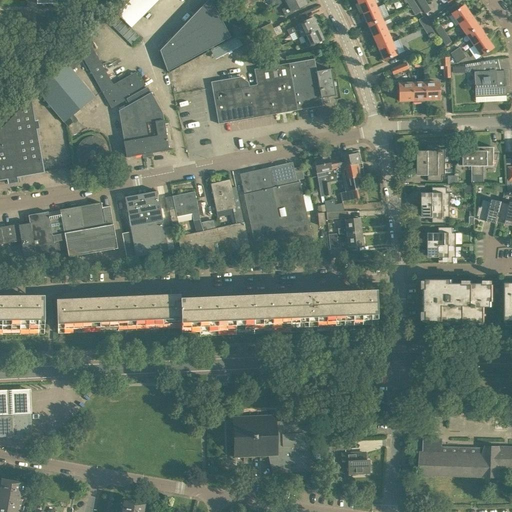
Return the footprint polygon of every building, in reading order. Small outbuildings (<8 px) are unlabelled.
[(125,0),(114,12),(131,29),(159,0),(125,0)] [(207,0),(159,51),(167,72),(230,37),(209,0),(207,0)] [(303,0),(287,0),(286,1),(283,2),(286,7),(281,10),(285,17),(292,13),(291,12),(305,4),(303,0)] [(377,0),(362,0),(357,2),(363,14),(376,8),(380,6),(377,0)] [(425,2),(420,5),(426,13),(431,10),(425,2)] [(415,3),(409,7),(415,15),(420,12),(415,3)] [(383,5),(380,6),(376,8),(363,14),(368,26),(381,20),(388,17),(383,5)] [(451,14),(458,24),(471,16),(464,5),(451,14)] [(110,25),(118,16),(114,12),(105,20),(110,25)] [(122,20),(118,16),(110,25),(114,29),(122,20)] [(458,24),(466,35),(478,26),(471,16),(458,24)] [(418,20),(423,28),(428,25),(423,17),(418,20)] [(297,38),(301,37),(317,29),(312,18),(298,25),(292,28),(297,38)] [(127,25),(122,20),(114,29),(118,33),(127,25)] [(368,26),(373,38),(387,31),(381,20),(368,26)] [(259,29),(262,34),(273,29),(270,24),(259,29)] [(123,37),(131,29),(127,25),(118,33),(123,37)] [(428,25),(423,28),(429,37),(434,33),(428,25)] [(435,28),(441,37),(446,33),(440,25),(435,28)] [(486,37),(478,26),(466,35),(470,41),(466,44),(469,48),(473,45),(486,37)] [(127,42),(135,33),(131,29),(123,37),(127,42)] [(273,29),(262,34),(265,40),(275,34),(273,29)] [(317,29),(301,37),(304,43),(300,44),(302,49),(308,47),(323,40),(317,29)] [(373,38),(378,49),(392,43),(387,31),(373,38)] [(140,37),(135,33),(127,42),(131,46),(140,37)] [(446,33),(441,37),(446,45),(451,42),(446,33)] [(486,37),(473,45),(480,56),(493,47),(486,37)] [(392,43),(378,49),(384,61),(397,55),(392,43)] [(72,70),(81,62),(72,46),(33,87),(67,127),(76,119),(72,115),(94,97),(72,70)] [(91,46),(80,53),(111,108),(127,99),(130,97),(144,89),(135,72),(113,85),(91,46)] [(451,53),(454,58),(462,52),(459,47),(451,53)] [(272,55),(275,60),(286,58),(285,52),(272,55)] [(462,52),(454,58),(457,63),(466,57),(462,52)] [(439,58),(440,69),(443,69),(444,78),(450,78),(449,57),(439,58)] [(211,82),(218,124),(220,124),(322,106),(321,99),(336,96),(331,69),(316,71),(314,59),(254,70),(256,85),(249,87),(248,82),(240,77),(212,82),(211,82)] [(504,86),(503,70),(499,70),(489,70),(489,71),(481,71),(480,61),(464,65),(464,67),(457,67),(457,73),(464,73),(474,73),(475,97),(505,95),(505,86),(504,86)] [(403,70),(401,65),(391,69),(393,75),(403,70)] [(222,137),(220,124),(218,124),(211,82),(212,82),(211,74),(186,79),(193,116),(181,118),(185,143),(222,137)] [(438,82),(425,83),(425,100),(439,99),(439,98),(440,97),(440,95),(439,94),(438,82)] [(400,101),(413,100),(412,83),(399,84),(399,96),(398,97),(398,99),(400,100),(400,101)] [(413,100),(413,102),(420,102),(420,100),(425,100),(425,83),(412,83),(413,100)] [(130,97),(127,99),(130,104),(133,102),(147,95),(144,89),(130,97)] [(130,104),(118,111),(124,142),(123,142),(126,158),(168,150),(162,113),(151,93),(147,95),(133,102),(130,104)] [(0,129),(0,179),(43,172),(30,98),(0,129)] [(81,164),(82,165),(88,158),(89,159),(90,159),(91,160),(92,160),(93,160),(94,159),(95,159),(96,159),(96,158),(97,158),(98,157),(98,156),(107,160),(107,159),(108,157),(108,156),(108,155),(109,153),(109,152),(108,151),(108,149),(108,148),(107,146),(107,145),(106,144),(105,143),(104,142),(103,141),(102,140),(101,139),(100,138),(99,138),(97,137),(96,137),(95,137),(92,137),(90,137),(89,137),(88,137),(86,138),(85,138),(84,139),(83,140),(82,141),(81,142),(80,143),(79,144),(78,145),(78,146),(77,148),(77,149),(76,150),(76,152),(76,153),(76,155),(77,156),(77,157),(77,159),(78,160),(79,161),(80,162),(80,163),(81,164)] [(428,151),(418,151),(418,163),(445,163),(445,149),(428,144),(428,151)] [(478,151),(478,182),(483,182),(483,166),(494,166),(494,160),(496,160),(498,154),(494,154),(494,147),(477,147),(477,151),(478,151)] [(478,151),(477,151),(458,151),(458,166),(473,166),(473,182),(478,182),(478,151)] [(329,156),(314,159),(317,175),(321,197),(325,196),(323,189),(330,188),(329,182),(344,179),(361,176),(359,168),(358,169),(358,167),(357,164),(359,164),(356,153),(355,154),(354,152),(340,155),(340,157),(338,157),(338,158),(330,160),(329,156)] [(428,181),(442,181),(442,175),(445,175),(445,163),(418,163),(418,176),(428,176),(428,181)] [(276,187),(271,188),(284,248),(312,241),(299,182),(296,183),(291,184),(287,164),(272,167),(276,187)] [(303,179),(301,167),(294,169),(296,180),(303,179)] [(265,189),(261,170),(240,174),(244,195),(243,195),(257,254),(284,248),(271,188),(265,189)] [(358,190),(362,189),(361,184),(362,184),(361,176),(344,179),(346,192),(340,193),(342,202),(359,198),(358,190)] [(243,223),(236,187),(232,188),(230,180),(210,184),(216,212),(233,209),(234,214),(236,224),(243,223)] [(422,193),(422,205),(450,205),(450,193),(447,193),(447,187),(432,187),(432,193),(422,193)] [(124,197),(131,232),(122,234),(126,258),(135,257),(168,251),(157,191),(124,197)] [(194,192),(172,196),(174,209),(168,210),(171,222),(172,227),(178,226),(177,221),(176,217),(191,214),(195,233),(202,231),(200,222),(198,213),(194,192)] [(478,219),(496,224),(501,202),(492,199),(492,201),(483,199),(481,207),(479,207),(476,217),(478,217),(478,219)] [(511,225),(511,202),(510,204),(501,202),(496,224),(497,222),(511,225)] [(60,215),(58,215),(64,249),(67,249),(69,257),(117,249),(109,207),(101,208),(100,203),(59,210),(60,215)] [(326,212),(344,212),(342,203),(335,205),(325,207),(326,212)] [(450,205),(422,205),(422,218),(432,218),(432,223),(447,223),(447,218),(450,218),(450,205)] [(326,212),(327,220),(348,217),(347,211),(344,212),(326,212)] [(28,215),(29,224),(35,254),(64,249),(58,215),(48,217),(48,212),(28,215)] [(317,213),(318,226),(325,225),(323,212),(317,213)] [(338,235),(346,234),(361,232),(360,219),(345,221),(346,228),(338,229),(338,235)] [(213,220),(200,222),(202,231),(215,229),(213,220)] [(251,255),(243,223),(236,224),(232,225),(215,229),(202,231),(195,233),(177,237),(181,255),(207,254),(208,258),(242,251),(243,257),(251,255)] [(18,224),(0,227),(0,244),(20,241),(18,225),(18,224)] [(29,224),(18,225),(20,241),(23,256),(35,254),(29,224)] [(428,233),(428,245),(456,245),(456,233),(453,233),(453,227),(438,227),(438,233),(428,233)] [(361,232),(346,234),(348,247),(362,245),(361,232)] [(328,235),(330,248),(338,247),(336,234),(328,235)] [(456,245),(428,245),(428,258),(438,258),(438,263),(453,263),(453,258),(456,258),(456,245)] [(452,323),(473,323),(484,323),(484,307),(492,307),(492,302),(493,302),(493,285),(484,285),(484,283),(452,283),(452,279),(427,279),(427,289),(425,289),(425,312),(427,312),(427,322),(452,322),(452,323)] [(172,301),(56,306),(57,331),(181,325),(180,310),(180,301),(178,301),(178,293),(178,291),(171,292),(171,293),(172,301)] [(377,326),(376,301),(314,304),(314,295),(307,295),(308,304),(180,310),(181,325),(182,335),(373,326),(377,326)] [(0,331),(44,331),(44,299),(0,299),(0,331)] [(31,390),(0,391),(0,414),(32,413),(31,390)] [(0,416),(0,436),(30,435),(29,414),(11,415),(11,416),(0,416)] [(271,455),(272,473),(309,471),(307,420),(274,422),(274,415),(233,417),(235,457),(271,455)] [(331,446),(331,450),(345,450),(344,439),(330,439),(330,440),(331,446)] [(484,478),(498,478),(499,467),(511,467),(511,447),(499,447),(499,446),(486,446),(484,450),(441,449),(441,439),(424,439),(424,452),(420,452),(420,476),(436,477),(436,475),(484,476),(484,478)] [(80,445),(77,458),(102,463),(105,451),(80,445)] [(341,462),(342,462),(342,461),(347,461),(348,472),(351,475),(366,474),(369,471),(368,462),(365,460),(365,456),(363,455),(363,452),(341,453),(341,462)] [(0,509),(13,511),(16,511),(22,482),(1,478),(0,482),(0,509)] [(123,500),(120,511),(142,511),(144,504),(123,500)]
